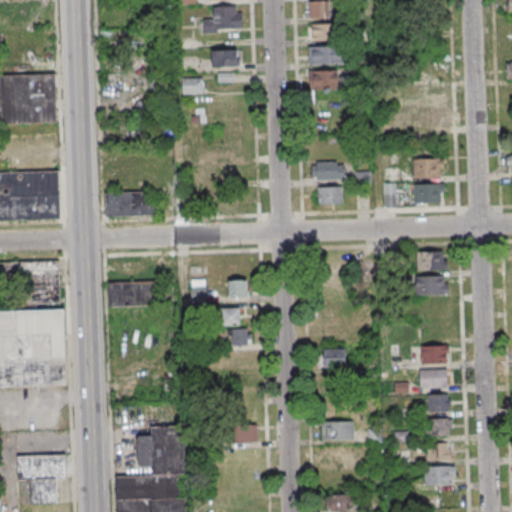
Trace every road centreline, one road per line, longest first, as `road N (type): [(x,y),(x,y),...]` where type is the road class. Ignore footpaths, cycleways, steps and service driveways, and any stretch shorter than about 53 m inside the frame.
road 1 (tertiary): [(91,511),(72,0)]
road 2 (residential): [(289,511),(270,0)]
road 3 (residential): [(488,511),(469,0)]
road 4 (residential): [(511,224),(0,243)]
